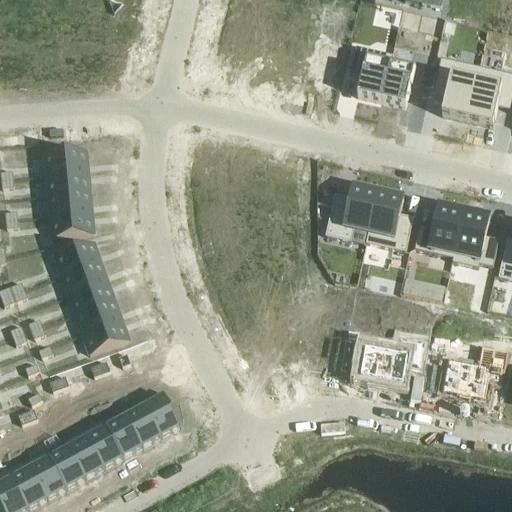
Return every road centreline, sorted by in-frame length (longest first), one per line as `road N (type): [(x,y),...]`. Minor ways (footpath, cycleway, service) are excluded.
road 1 (unclassified): [(157,106),(511,184)]
road 2 (residential): [(248,444),(161,268),(150,166),(157,106)]
road 3 (residential): [(248,444),(320,411),(511,441)]
road 4 (residential): [(248,444),(122,511)]
